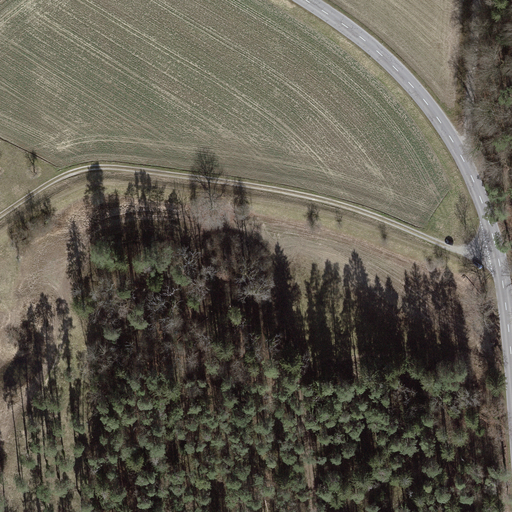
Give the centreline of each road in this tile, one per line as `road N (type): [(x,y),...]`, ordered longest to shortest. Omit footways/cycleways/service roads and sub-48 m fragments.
road 1 (track): [(0,212),(61,175),(98,165),(292,192),(453,248),(496,248)]
road 2 (tertiary): [(511,360),(496,248),(460,152),(387,60),(306,0)]
road 3 (track): [(477,0),(460,152)]
road 4 (track): [(314,511),(303,368)]
